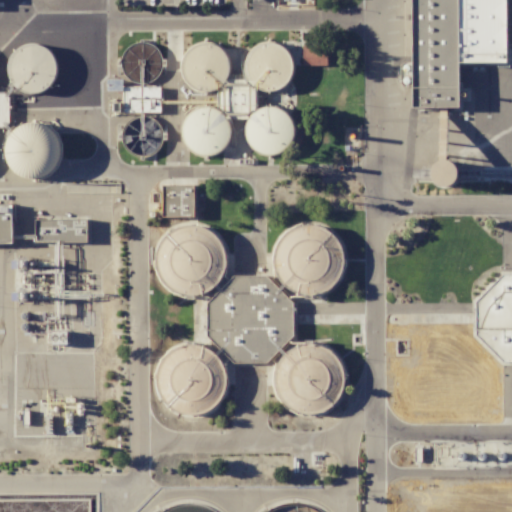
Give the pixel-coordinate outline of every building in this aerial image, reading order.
[(410,0),(411,107),(457,106),(457,61),(505,61),(504,0),(410,0)] [(270,91),(277,90),(284,87),(289,82),(293,76),(295,69),(295,61),(292,55),(288,49),(283,44),(276,41),(269,40),(262,41),(256,44),(250,49),(246,55),(244,62),(245,69),(247,76),(251,82),(256,87),(263,90),(270,91)] [(32,91),(39,90),(45,87),(50,82),(54,76),(56,70),(56,63),(54,56),(50,50),(45,46),(38,43),(31,42),(24,43),(18,46),(13,51),(9,57),(7,63),(8,70),(10,77),(13,83),(19,87),(25,90),(32,91)] [(206,92),(213,91),(220,88),(225,83),(229,77),(231,70),(231,63),(229,56),(225,50),(219,46),(213,43),(205,42),(198,43),(192,46),(186,51),(183,57),(181,64),(181,71),(183,78),(187,84),(192,89),(199,92),(206,92)] [(302,65),(327,64),(326,44),(301,44),(302,65)] [(206,154),(213,153),(220,150),(225,145),(229,139),(231,132),(231,125),(229,118),(225,112),(219,108),(213,105),(206,104),(198,105),(192,108),(187,113),(183,119),(181,126),(181,133),(183,140),(187,146),(193,151),(199,153),(206,154)] [(269,154),(276,153),(283,150),(288,145),(292,139),(294,132),(294,125),(292,118),(288,112),(282,107),(276,105),(269,104),(262,105),(255,108),(250,113),(246,119),(244,126),(244,133),(246,140),(250,146),(256,150),(262,153),(269,154)] [(33,177),(41,175),(48,172),(54,167),(58,160),(60,153),(60,145),(57,137),(53,131),(47,126),(40,123),(32,122),(25,123),(18,126),(12,131),(8,138),(5,146),(6,153),(8,161),(12,167),(18,172),(25,176),(33,177)] [(443,186),(449,184),(453,181),(456,177),(457,172),(456,167),(453,162),(448,160),(443,159),(438,160),(434,163),(431,167),(430,172),(431,177),(434,182),(438,185),(443,186)] [(34,239),(84,239),(84,218),(34,218),(34,239)] [(309,294),(318,292),(325,289),(332,283),(338,277),(341,269),(343,261),(342,252),(340,244),(335,237),(329,231),(322,226),(314,224),(305,223),(297,225),(289,228),(282,233),(277,240),(273,248),(272,256),(272,265),(275,273),(279,280),(285,286),(293,291),(301,293),(309,294)] [(192,294),(200,293),(208,289),(215,284),(220,277),(223,270),(225,261),(224,253),(222,244),(218,237),(212,231),(204,227),(196,224),(188,224),(179,225),(171,229),(165,234),(159,240),(156,248),(154,257),(155,265),(157,273),(162,281),(168,287),(175,291),(183,294),(192,294)] [(473,300),(501,273),(511,273),(511,360),(501,360),(474,331),(473,300)] [(195,413),(203,412),(211,408),(218,403),(223,396),(227,388),(228,380),(228,372),(225,363),(221,356),(215,350),(208,346),(199,343),(191,342),(182,344),(175,347),(168,353),(163,359),(159,367),(158,376),(158,384),(161,392),(165,400),(171,406),(178,410),(186,413),(195,413)] [(311,413),(319,411),(327,408),(334,402),(339,396),(342,388),(344,380),(343,371),(341,363),(337,355),(331,349),(323,345),(315,342),(307,342),(298,343),(290,347),(284,352),(278,359),(275,367),(273,375),(274,384),(276,392),(281,399),(287,405),(294,410),(302,412),(311,413)]
